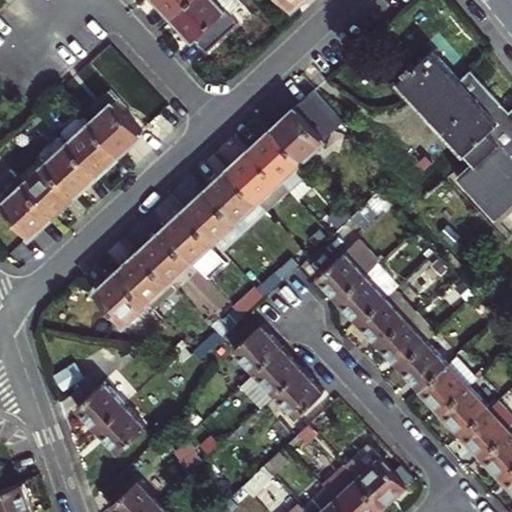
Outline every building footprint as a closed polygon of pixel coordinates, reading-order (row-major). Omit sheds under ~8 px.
[(166,0),(167,1),(177,11),(188,0),(166,0)] [(212,50),(242,22),(222,0),(188,0),(177,11),(193,30),(212,50)] [(511,109),(508,113),(471,70),(458,80),(432,49),(396,80),(458,153),(461,151),(473,165),(456,180),(493,223),(501,216),(510,227),(511,225),(511,109)] [(113,87),(84,112),(86,115),(120,152),(133,140),(142,132),(124,112),(131,107),(113,87)] [(347,121),(318,91),(296,112),(277,129),(304,159),(309,164),(323,152),(318,148),(347,121)] [(81,131),(70,141),(98,172),(110,161),(120,152),(86,115),(75,125),(81,131)] [(70,141),(81,131),(75,125),(64,134),(70,141)] [(267,139),(255,150),(282,179),(304,159),(277,129),(267,139)] [(48,161),(70,141),(64,134),(42,155),(48,161)] [(98,172),(70,141),(48,161),(75,192),(88,181),(98,172)] [(282,179),(255,150),(245,158),(233,170),(260,200),(282,179)] [(25,182),(48,161),(42,155),(19,175),(25,182)] [(25,182),(53,212),(66,201),(75,192),(48,161),(25,182)] [(260,200),(233,170),(221,181),(211,190),(238,221),(260,200)] [(0,198),(3,201),(25,182),(19,175),(0,191),(0,198)] [(44,220),(53,212),(25,182),(3,201),(30,232),(44,220)] [(238,221),(211,190),(198,201),(188,211),(216,241),(238,221)] [(394,207),(381,193),(355,218),(368,231),(394,207)] [(195,262),(216,241),(188,211),(177,221),(167,231),(195,262)] [(195,262),(167,231),(156,241),(144,251),(174,284),(180,278),(179,276),(195,262)] [(331,292),(341,303),(367,277),(382,263),(362,241),(320,281),(331,292)] [(150,303),(160,294),(165,300),(178,288),(174,284),(144,251),(132,263),(121,273),(150,303)] [(128,323),(150,303),(121,273),(110,283),(99,293),(128,323)] [(350,313),(361,325),(388,299),(367,277),(341,303),(350,313)] [(388,299),(361,325),(373,337),(382,347),(419,312),(398,290),(388,299)] [(150,303),(155,309),(165,300),(160,294),(150,303)] [(392,358),(402,368),(439,334),(419,312),(382,347),(392,358)] [(264,326),(237,352),(258,374),(285,348),(274,336),(264,326)] [(224,338),(218,331),(195,352),(202,359),(224,338)] [(439,334),(402,368),(413,380),(422,390),(459,354),(439,334)] [(279,396),(306,371),(296,360),(285,348),(258,374),(279,396)] [(449,365),(422,390),(432,401),(443,413),(470,388),(478,381),(456,358),(449,365)] [(84,374),(76,361),(55,374),(63,387),(84,374)] [(301,420),(328,393),(317,381),(306,371),(279,396),(301,420)] [(279,396),(258,374),(243,388),(264,410),(279,396)] [(127,404),(102,377),(75,401),(89,417),(100,429),(127,404)] [(491,410),(470,388),(443,413),(454,425),(464,435),(491,410)] [(511,416),(499,403),(491,410),(464,435),(475,447),(485,458),(511,431),(511,416)] [(119,448),(145,424),(127,404),(100,429),(110,439),(119,448)] [(205,459),(198,431),(187,441),(193,469),(205,459)] [(493,467),(505,479),(511,472),(511,431),(485,458),(493,467)] [(408,485),(371,445),(348,467),(384,507),(395,496),(408,485)] [(274,478),(289,464),(280,454),(265,468),(272,476),(274,478)] [(378,511),(384,507),(348,467),(325,488),(347,511),(378,511)] [(251,495),(272,476),(265,468),(244,488),(251,495)] [(142,481),(132,470),(104,496),(114,507),(142,481)] [(152,511),(163,502),(142,481),(114,507),(119,511),(152,511)] [(0,493),(0,511),(35,511),(30,498),(25,483),(0,493)] [(347,511),(325,488),(303,509),(305,511),(347,511)] [(171,511),(163,502),(152,511),(171,511)]
